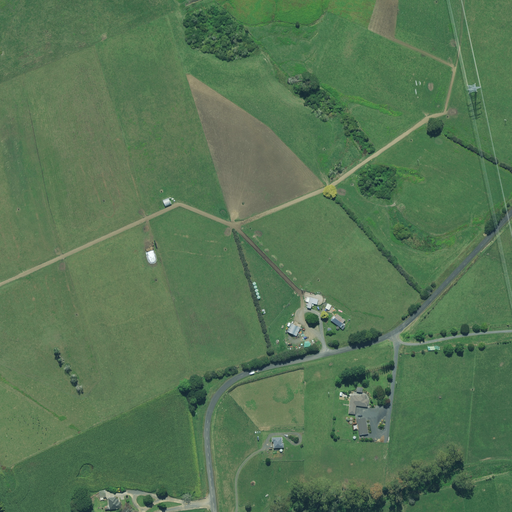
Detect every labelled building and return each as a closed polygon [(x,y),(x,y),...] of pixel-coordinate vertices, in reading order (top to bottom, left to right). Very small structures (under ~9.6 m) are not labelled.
[(171,204),(169,198),(163,200),(166,207),(171,204)] [(318,300),(307,297),(306,302),(308,302),(307,308),(311,309),(312,304),(317,305),(318,300)] [(345,320),(337,314),(332,321),(341,328),(344,324),(343,323),(345,320)] [(300,328),(291,324),(288,332),(297,336),(300,328)] [(368,407),(369,395),(363,395),(362,397),(351,395),(349,414),(355,415),(356,406),(368,407)] [(358,424),(354,424),(355,430),(359,429),(360,435),(368,434),(366,418),(358,419),(358,424)] [(282,443),(282,437),(272,438),(272,442),(274,442),(274,448),(284,448),(284,443),(282,443)] [(116,497),(109,498),(110,507),(105,508),(105,510),(121,508),(120,503),(119,503),(118,497),(116,497)]
